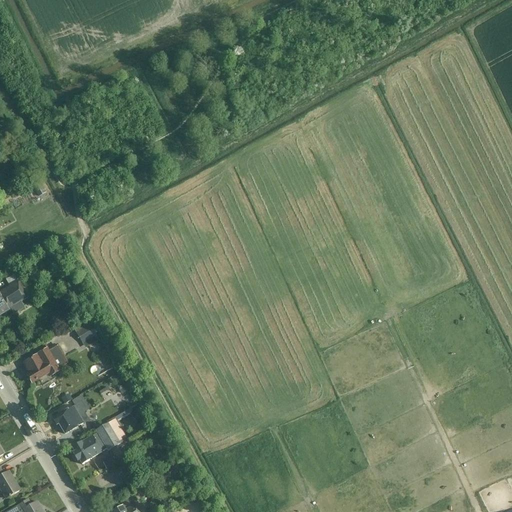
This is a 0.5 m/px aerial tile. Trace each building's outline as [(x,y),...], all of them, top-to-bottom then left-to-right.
[(41,182),(34,186),(40,197),(47,192),(41,182)] [(0,316),(10,311),(9,310),(21,303),(27,299),(18,283),(0,293),(0,316)] [(91,324),(77,332),(83,343),(98,335),(91,324)] [(39,356),(24,364),(30,374),(27,376),(32,384),(49,375),(50,377),(60,372),(59,371),(70,365),(63,352),(59,346),(48,352),(47,349),(38,355),(39,356)] [(86,409),(82,402),(53,419),(57,426),(59,424),(65,435),(84,424),(78,414),(86,409)] [(138,423),(146,414),(138,407),(130,416),(138,423)] [(79,460),(82,465),(92,459),(91,459),(107,449),(108,452),(120,444),(119,442),(125,437),(115,421),(108,425),(108,424),(96,432),(98,434),(93,437),(82,443),(82,442),(72,448),(74,452),(73,453),(78,461),(79,460)] [(0,488),(7,500),(21,491),(9,472),(4,475),(1,470),(0,470),(0,488)] [(42,511),(37,502),(32,505),(28,500),(8,511),(42,511)] [(140,511),(136,505),(131,507),(128,502),(123,505),(124,506),(114,511),(140,511)]
